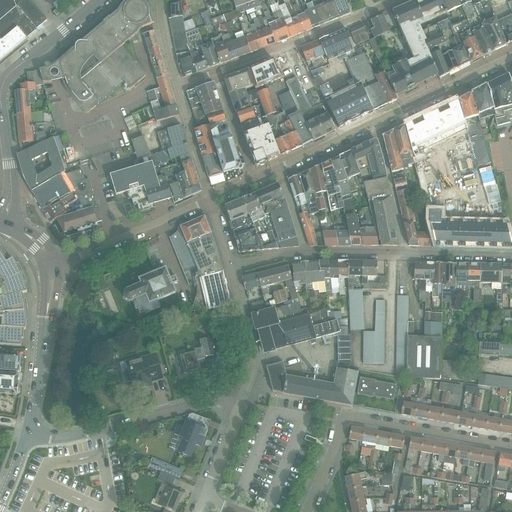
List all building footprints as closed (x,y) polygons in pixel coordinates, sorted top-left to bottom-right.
[(0,0),(0,60),(12,50),(26,39),(47,21),(44,17),(34,26),(29,21),(25,17),(16,6),(23,0),(0,0)] [(29,0),(23,0),(16,6),(25,17),(29,21),(34,26),(44,17),(35,7),(29,0)] [(124,0),(122,5),(118,11),(81,42),(80,42),(79,42),(78,43),(77,43),(76,44),(76,45),(75,46),(75,47),(61,59),(59,60),(58,61),(58,62),(58,63),(58,64),(58,65),(58,67),(62,80),(64,85),(66,90),(68,93),(71,97),(73,100),(80,108),(84,113),(85,113),(86,113),(87,113),(88,113),(89,112),(96,107),(95,106),(97,104),(98,105),(99,104),(98,103),(104,98),(105,99),(106,98),(105,97),(112,92),(112,93),(113,92),(119,86),(119,87),(120,86),(120,85),(124,82),(130,89),(134,86),(137,83),(144,77),(145,77),(145,76),(146,75),(146,74),(145,73),(145,72),(135,60),(134,61),(122,47),(137,34),(142,28),(152,24),(150,20),(149,16),(149,15),(149,13),(149,10),(149,8),(148,6),(146,5),(145,3),(143,2),(141,1),(139,0),(137,0),(136,0),(135,0),(124,0)] [(260,7),(258,3),(257,0),(232,0),(235,11),(236,16),(260,7)] [(314,8),(321,25),(330,22),(323,4),(319,6),(317,0),(312,2),(314,8)] [(339,18),(331,0),(329,0),(331,1),(326,3),(324,0),(321,0),(323,4),(330,22),(339,18)] [(331,0),(339,18),(350,14),(344,0),(331,0)] [(396,96),(437,75),(423,42),(426,41),(419,25),(446,13),(440,0),(419,0),(392,12),(396,21),(413,60),(407,64),(405,61),(391,68),(392,71),(385,74),(396,96)] [(440,0),(446,13),(460,8),(456,0),(440,0)] [(456,0),(460,8),(466,21),(470,30),(471,33),(473,39),(482,56),(493,51),(473,9),(469,0),(456,0)] [(507,3),(506,0),(490,0),(483,3),(484,5),(480,7),(486,23),(494,20),(506,45),(511,42),(511,15),(509,8),(510,8),(508,3),(507,3)] [(483,2),(480,3),(474,6),(475,9),(473,9),(493,51),(506,45),(494,20),(486,23),(480,7),(484,5),(483,3),(483,2)] [(286,10),(296,35),(303,32),(297,18),(295,19),(288,3),(284,5),(286,10)] [(302,5),(305,13),(312,29),(321,25),(314,8),(308,10),(305,3),(302,5)] [(169,19),(182,17),(180,5),(168,7),(169,19)] [(276,44),(283,41),(273,17),(271,18),(265,5),(261,7),(266,18),(265,18),(276,44)] [(280,12),(291,38),(296,35),(286,10),(284,5),(279,7),(280,12)] [(303,32),(312,29),(305,13),(302,15),(298,5),(292,7),(297,18),(303,32)] [(235,11),(222,16),(225,23),(232,21),(237,19),(236,16),(235,11)] [(291,38),(280,12),(273,15),(273,17),(283,41),(291,38)] [(210,20),(207,13),(201,15),(205,27),(212,25),(210,20)] [(222,16),(210,20),(212,25),(213,28),(225,23),(222,16)] [(382,16),(369,22),(373,29),(370,30),(374,39),(389,33),(382,16)] [(183,23),(182,17),(169,19),(170,25),(183,23)] [(261,18),(257,19),(267,47),(276,44),(265,18),(261,20),(261,18)] [(250,26),(251,29),(259,50),(267,47),(257,19),(253,21),(254,25),(250,26)] [(232,21),(223,24),(226,30),(234,27),(232,21)] [(435,47),(436,48),(438,47),(440,52),(438,53),(447,74),(448,73),(458,69),(450,53),(453,51),(452,49),(448,41),(453,39),(450,31),(449,32),(445,21),(436,25),(440,35),(444,43),(435,47)] [(450,53),(458,69),(471,62),(466,52),(459,36),(470,30),(466,21),(450,27),(451,31),(450,31),(453,39),(448,41),(452,49),(453,51),(450,53)] [(250,53),(259,50),(251,29),(248,30),(245,22),(239,24),(244,38),(250,53)] [(184,28),(183,23),(170,25),(171,31),(184,28)] [(368,40),(362,25),(349,30),(356,45),(368,40)] [(184,34),(184,28),(171,31),(172,37),(184,34)] [(346,29),(318,41),(324,56),(327,62),(328,61),(338,57),(340,60),(344,58),(345,61),(348,60),(345,54),(352,51),(348,40),(350,39),(346,29)] [(219,65),(212,44),(203,47),(197,30),(190,32),(194,43),(196,49),(197,49),(200,57),(205,70),(215,67),(219,65)] [(466,52),(471,62),(475,60),(482,56),(473,39),(471,33),(470,30),(459,36),(466,52)] [(143,34),(147,50),(158,47),(154,31),(143,34)] [(205,70),(200,57),(199,58),(196,51),(193,52),(190,44),(194,43),(190,32),(184,34),(188,46),(190,55),(193,63),(197,73),(205,70)] [(188,46),(184,34),(172,37),(175,49),(188,46)] [(250,53),(244,38),(232,42),(229,34),(222,37),(231,60),(250,53)] [(426,41),(423,42),(437,75),(439,78),(447,74),(438,53),(433,55),(430,50),(436,48),(435,47),(444,43),(440,35),(426,41)] [(221,36),(211,40),(212,44),(219,65),(231,60),(222,37),(221,36)] [(319,69),(324,67),(320,57),(324,56),(318,41),(309,45),(319,67),(319,69)] [(319,69),(319,67),(309,45),(300,49),(306,63),(311,61),(315,71),(319,69)] [(193,63),(190,55),(188,46),(175,49),(179,68),(182,78),(197,73),(193,63)] [(147,50),(152,65),(163,61),(158,47),(147,50)] [(291,65),(287,54),(273,59),(278,71),(279,70),(291,65)] [(357,57),(356,57),(355,58),(346,62),(351,73),(354,81),(355,84),(359,82),(360,84),(373,111),(388,104),(375,77),(365,57),(359,60),(357,57)] [(278,71),(273,59),(265,63),(258,66),(249,69),(249,70),(253,81),(254,86),(255,87),(256,90),(283,79),(279,70),(278,71)] [(152,65),(156,80),(167,76),(163,61),(152,65)] [(39,70),(43,83),(51,83),(47,68),(39,70)] [(33,76),(37,86),(43,85),(43,83),(39,70),(33,72),(33,76)] [(254,86),(253,81),(249,70),(226,78),(224,81),(229,96),(245,90),(255,87),(254,86)] [(396,96),(385,74),(385,73),(375,77),(388,104),(398,100),(396,96)] [(511,85),(509,74),(487,85),(492,109),(493,113),(492,116),(494,116),(497,126),(510,123),(506,111),(511,109),(511,111),(511,85)] [(37,86),(33,76),(34,83),(20,84),(21,91),(15,91),(17,114),(31,113),(30,104),(35,104),(34,97),(29,97),(29,91),(36,90),(35,86),(37,86)] [(166,109),(176,106),(167,76),(156,80),(159,89),(160,88),(166,109)] [(286,83),(290,92),(289,92),(299,112),(312,141),(324,135),(311,109),(310,109),(304,97),(305,96),(296,78),(286,83)] [(213,83),(186,93),(189,101),(201,98),(216,92),(213,83)] [(325,87),(320,90),(324,98),(326,101),(325,102),(328,108),(331,114),(338,129),(373,111),(360,84),(352,88),(349,90),(345,92),(341,94),(337,96),(334,98),(331,93),(331,92),(329,88),(328,86),(325,87)] [(471,94),(470,94),(477,120),(479,126),(480,126),(485,124),(484,119),(492,116),(493,113),(492,109),(487,85),(486,86),(485,86),(472,93),(471,94)] [(257,93),(258,95),(259,99),(264,112),(264,113),(265,116),(266,118),(269,126),(270,130),(271,134),(273,139),(280,156),(302,146),(286,111),(280,96),(279,97),(285,112),(273,118),(272,114),(276,113),(268,89),(257,93)] [(160,111),(154,90),(146,92),(150,106),(151,106),(155,118),(156,122),(169,119),(179,116),(176,106),(166,109),(160,111)] [(245,90),(229,96),(232,104),(258,95),(257,93),(256,90),(246,94),(245,90)] [(322,103),(316,91),(307,95),(305,96),(304,97),(310,109),(311,109),(322,103)] [(219,101),(216,92),(201,98),(203,106),(219,101)] [(289,92),(280,96),(286,111),(302,146),(312,141),(299,112),(289,92)] [(455,166),(456,172),(490,163),(480,126),(479,126),(477,120),(470,94),(456,101),(463,121),(464,121),(466,130),(470,143),(475,161),(455,166)] [(236,113),(251,108),(251,107),(250,103),(259,99),(258,95),(232,104),(235,112),(236,112),(236,113)] [(201,98),(189,101),(194,119),(206,115),(203,106),(201,98)] [(206,115),(222,110),(219,101),(203,106),(206,115)] [(414,160),(420,157),(418,153),(466,130),(464,121),(463,121),(456,101),(406,125),(413,152),(414,160)] [(322,103),(311,109),(324,135),(335,130),(322,103)] [(251,108),(236,113),(241,126),(261,120),(257,109),(252,110),(251,108)] [(225,119),(222,110),(206,115),(194,119),(197,127),(207,123),(208,125),(210,124),(218,121),(225,119)] [(135,127),(143,124),(138,112),(131,115),(135,127)] [(20,154),(39,145),(46,141),(46,136),(45,133),(43,132),(37,133),(37,126),(32,126),(31,113),(17,114),(19,143),(20,154)] [(241,126),(244,135),(269,126),(266,118),(261,120),(241,126)] [(213,142),(217,155),(223,174),(235,170),(241,169),(239,163),(233,145),(231,137),(230,137),(228,130),(218,134),(216,130),(226,123),(225,121),(225,120),(225,119),(218,121),(210,124),(208,125),(213,140),(213,142)] [(213,140),(208,125),(197,129),(194,130),(198,145),(213,140)] [(404,170),(408,169),(408,165),(414,164),(415,164),(414,158),(413,152),(406,125),(395,130),(400,151),(404,170)] [(187,145),(181,126),(157,133),(163,152),(186,145),(187,145)] [(280,156),(273,139),(271,134),(270,130),(269,126),(244,135),(256,167),(280,156)] [(382,136),(387,155),(400,151),(395,130),(382,136)] [(172,198),(164,178),(160,180),(155,166),(151,156),(143,137),(132,141),(137,161),(133,163),(135,168),(141,188),(125,192),(128,200),(131,199),(133,206),(137,205),(139,212),(147,210),(146,206),(172,198)] [(46,141),(39,145),(20,154),(17,155),(23,175),(25,180),(31,192),(32,192),(50,181),(58,176),(65,172),(53,138),(46,141)] [(217,155),(213,142),(213,140),(198,145),(203,160),(217,155)] [(374,141),(363,146),(366,168),(370,186),(373,200),(370,201),(370,202),(372,201),(381,246),(399,247),(396,233),(385,175),(383,164),(382,159),(377,142),(374,141)] [(151,156),(155,166),(170,159),(170,160),(177,157),(179,164),(179,165),(182,165),(191,196),(200,192),(186,145),(163,152),(151,156)] [(363,146),(351,152),(357,176),(360,175),(368,202),(370,202),(370,201),(373,200),(370,186),(366,168),(363,146)] [(387,155),(392,173),(404,170),(400,151),(387,155)] [(351,152),(338,157),(348,194),(357,191),(353,177),(357,176),(351,152)] [(208,178),(223,174),(217,155),(203,160),(208,178)] [(338,157),(330,161),(338,194),(340,204),(342,209),(343,208),(346,217),(347,226),(355,224),(357,224),(348,194),(338,157)] [(164,178),(172,198),(174,204),(191,196),(182,165),(179,165),(179,164),(175,165),(177,170),(174,171),(173,165),(169,167),(168,161),(170,160),(170,159),(155,166),(160,180),(164,178)] [(330,212),(342,209),(340,204),(338,194),(330,161),(320,166),(326,192),(330,212)] [(321,193),(326,192),(320,166),(310,171),(316,201),(318,210),(319,213),(319,214),(320,218),(327,216),(321,193)] [(141,188),(135,168),(110,175),(116,195),(125,192),(141,188)] [(76,229),(77,232),(96,225),(96,223),(102,221),(89,179),(85,180),(82,170),(72,173),(65,175),(71,185),(71,186),(74,192),(78,199),(81,204),(68,213),(67,212),(56,219),(64,233),(76,229)] [(316,201),(310,171),(298,176),(307,207),(309,212),(310,216),(319,214),(319,213),(318,210),(316,201)] [(59,179),(58,176),(50,181),(32,192),(43,211),(60,200),(68,195),(65,189),(71,186),(71,185),(65,175),(59,179)] [(298,176),(288,180),(297,208),(302,206),(303,208),(307,207),(298,176)] [(405,178),(393,181),(395,189),(407,186),(406,184),(405,178)] [(278,184),(254,195),(265,218),(271,232),(278,249),(299,247),(283,196),(278,184)] [(396,191),(398,199),(409,197),(408,189),(396,191)] [(50,223),(56,219),(67,212),(64,208),(78,199),(74,192),(68,195),(60,200),(43,211),(50,223)] [(257,236),(263,250),(278,249),(271,232),(265,218),(254,195),(242,199),(253,226),(254,229),(255,233),(256,236),(257,236)] [(398,199),(400,207),(411,205),(409,197),(398,199)] [(235,202),(245,229),(250,227),(251,230),(254,229),(253,226),(242,199),(235,202)] [(233,231),(239,231),(245,229),(235,202),(225,207),(230,222),(233,231)] [(400,207),(402,215),(413,213),(411,205),(400,207)] [(318,247),(314,235),(310,216),(309,212),(299,215),(309,246),(311,247),(318,247)] [(361,229),(358,229),(359,232),(363,246),(378,246),(372,213),(365,215),(366,222),(360,224),(361,229)] [(404,224),(414,222),(415,221),(413,213),(402,215),(404,224)] [(441,213),(430,213),(429,221),(432,234),(435,246),(511,248),(506,222),(441,220),(441,213)] [(231,306),(223,272),(213,240),(211,233),(204,217),(202,218),(192,223),(192,222),(191,223),(192,224),(186,227),(185,226),(176,232),(181,239),(187,246),(187,247),(190,250),(190,251),(192,257),(195,262),(197,268),(199,274),(195,277),(194,278),(196,286),(196,288),(196,291),(196,295),(195,298),(193,305),(191,309),(190,312),(191,312),(191,311),(193,312),(195,313),(198,313),(199,313),(200,313),(231,306)] [(409,247),(418,247),(416,234),(414,222),(404,224),(409,247)] [(355,224),(347,226),(348,227),(346,227),(350,244),(351,244),(351,246),(363,246),(359,232),(358,229),(357,226),(357,224),(355,224)] [(336,227),(340,245),(350,244),(346,227),(336,227)] [(255,233),(254,229),(251,230),(234,236),(239,254),(263,250),(257,236),(256,236),(255,233)] [(187,246),(181,239),(176,232),(170,237),(175,251),(187,246)] [(322,233),(314,235),(318,247),(326,247),(323,232),(322,232),(322,233)] [(333,232),(323,232),(326,247),(336,247),(333,232)] [(416,234),(418,247),(436,247),(435,246),(432,234),(416,234)] [(177,256),(190,251),(190,250),(187,247),(187,246),(175,251),(177,256)] [(12,269),(8,263),(4,256),(0,251),(0,285),(21,276),(21,275),(16,267),(12,269)] [(180,262),(192,257),(190,251),(177,256),(180,262)] [(182,267),(195,262),(192,257),(180,262),(182,267)] [(338,261),(328,262),(330,278),(338,278),(338,261)] [(347,261),(338,261),(338,278),(338,284),(339,284),(340,296),(345,295),(344,278),(348,277),(347,261)] [(362,262),(347,261),(348,277),(348,284),(349,290),(353,290),(353,285),(354,285),(354,275),(362,275),(362,262)] [(184,273),(197,268),(195,262),(182,267),(184,273)] [(319,262),(305,263),(306,272),(304,273),(306,284),(306,292),(308,292),(308,290),(318,289),(319,294),(325,293),(326,293),(324,278),(323,269),(320,269),(319,262)] [(328,262),(319,262),(320,269),(323,269),(324,278),(326,293),(325,293),(326,295),(332,294),(330,278),(328,262)] [(385,290),(385,289),(386,283),(386,277),(379,277),(379,283),(367,283),(368,276),(377,276),(377,262),(362,262),(362,275),(362,284),(363,284),(363,290),(385,290)] [(292,264),(292,265),(293,274),(294,283),(295,288),(300,287),(300,285),(306,284),(304,273),(306,272),(305,263),(292,264)] [(425,296),(425,280),(424,280),(424,263),(414,263),(414,280),(420,280),(419,296),(425,296)] [(434,264),(424,263),(424,280),(425,280),(426,280),(426,287),(430,287),(430,289),(432,289),(433,275),(434,275),(434,264)] [(442,264),(434,264),(434,275),(433,275),(432,289),(432,298),(438,298),(438,285),(442,285),(442,264)] [(456,264),(442,264),(442,285),(442,286),(441,302),(449,303),(449,311),(455,311),(456,303),(450,301),(450,298),(455,298),(456,293),(456,282),(456,264)] [(469,264),(456,264),(456,282),(456,293),(462,293),(462,303),(463,304),(468,304),(468,292),(468,287),(469,264)] [(480,296),(480,283),(481,264),(469,264),(468,287),(473,287),(473,303),(479,304),(480,296)] [(497,313),(502,313),(503,311),(502,308),(502,295),(502,265),(481,264),(480,283),(492,283),(491,290),(497,290),(497,313)] [(291,276),(288,266),(275,270),(279,283),(285,282),(286,285),(287,290),(289,289),(292,300),(298,299),(295,288),(294,283),(292,283),(291,276)] [(148,313),(151,311),(159,308),(157,302),(176,294),(172,285),(177,283),(175,277),(169,279),(165,270),(158,273),(158,272),(146,277),(146,278),(139,280),(141,285),(127,291),(127,292),(126,292),(124,296),(126,300),(130,302),(131,301),(131,302),(136,300),(139,308),(146,306),(148,313)] [(276,305),(276,304),(282,303),(279,291),(273,293),(274,295),(269,297),(268,294),(266,287),(274,285),(270,271),(257,275),(261,288),(264,301),(266,308),(276,305)] [(242,278),(246,290),(259,286),(256,275),(242,278)] [(26,322),(24,302),(20,287),(25,286),(22,277),(21,276),(0,285),(0,345),(11,346),(21,347),(21,339),(23,339),(23,330),(25,330),(26,322)] [(285,290),(279,291),(282,303),(287,301),(285,290)] [(362,298),(362,290),(353,290),(349,290),(349,299),(362,298)] [(363,306),(362,298),(349,299),(349,307),(363,306)] [(249,305),(251,311),(261,309),(266,308),(264,301),(249,305)] [(363,315),(363,306),(349,307),(349,315),(363,315)] [(328,322),(328,320),(327,309),(325,310),(319,312),(322,323),(328,322)] [(265,353),(275,351),(315,340),(311,326),(308,315),(303,316),(277,323),(274,310),(252,315),(256,329),(258,329),(265,353)] [(431,313),(431,323),(441,323),(441,314),(431,313)] [(363,323),(363,315),(349,315),(349,323),(363,323)] [(322,323),(311,326),(315,340),(336,333),(334,321),(328,323),(328,322),(322,323)] [(363,331),(363,323),(349,323),(350,331),(363,331)] [(406,376),(406,379),(440,380),(441,354),(441,323),(431,323),(425,323),(424,323),(424,337),(414,337),(414,323),(408,323),(408,328),(408,333),(407,339),(407,344),(407,349),(407,354),(407,360),(407,365),(406,370),(406,376)] [(195,352),(176,357),(178,365),(181,374),(200,369),(201,371),(207,369),(206,363),(204,358),(214,356),(213,353),(223,350),(219,335),(217,325),(206,328),(208,338),(199,341),(200,344),(193,346),(194,350),(195,352)] [(347,327),(338,327),(340,332),(340,336),(347,336),(347,327)] [(374,338),(374,332),(363,332),(363,343),(374,343),(374,338)] [(340,336),(337,336),(338,367),(350,367),(349,336),(347,336),(340,336)] [(478,354),(489,355),(489,344),(479,343),(478,354)] [(489,355),(499,356),(500,344),(489,344),(489,355)] [(0,371),(19,373),(19,368),(20,357),(0,355),(1,348),(0,347),(0,371)] [(135,391),(143,389),(152,386),(151,383),(162,379),(160,370),(159,368),(155,354),(137,359),(125,362),(128,371),(125,372),(125,373),(128,383),(131,382),(133,390),(135,389),(135,391)] [(442,361),(441,377),(451,377),(452,361),(442,361)] [(352,406),(358,372),(337,368),(334,385),(286,377),(282,363),(266,367),(272,392),(283,394),(352,406)] [(470,384),(477,385),(477,373),(478,373),(478,372),(470,372),(470,384)] [(0,394),(7,395),(13,396),(15,397),(15,396),(16,396),(16,395),(17,395),(18,386),(17,386),(18,375),(0,373),(0,394)] [(360,378),(357,394),(373,397),(393,400),(396,385),(375,382),(375,381),(360,378)] [(444,404),(448,384),(440,383),(439,391),(443,392),(441,403),(444,404)] [(448,384),(444,404),(448,405),(450,393),(452,393),(452,395),(460,396),(461,386),(449,384),(448,384)] [(457,425),(472,428),(475,416),(476,416),(477,409),(476,409),(478,397),(479,389),(466,386),(465,392),(476,394),(475,397),(473,408),(471,408),(469,415),(461,413),(459,413),(457,425)] [(430,407),(422,406),(423,400),(424,401),(425,394),(424,394),(425,389),(420,388),(418,399),(416,405),(414,417),(428,420),(430,407)] [(402,405),(400,415),(414,417),(416,405),(403,402),(402,405)] [(430,407),(428,420),(441,422),(443,410),(430,407)] [(443,410),(441,422),(457,425),(459,413),(457,412),(443,410)] [(192,414),(190,415),(187,422),(186,422),(183,427),(177,425),(174,434),(183,437),(177,452),(183,455),(182,456),(187,458),(188,457),(190,458),(195,445),(200,447),(207,429),(205,428),(209,420),(198,416),(192,414)] [(472,428),(486,430),(488,418),(476,416),(475,416),(472,428)] [(486,430),(499,433),(501,420),(488,418),(486,430)] [(511,422),(501,420),(499,433),(511,434),(511,422)] [(348,440),(349,440),(362,442),(364,430),(351,427),(348,440)] [(375,444),(377,432),(364,430),(362,442),(361,448),(375,451),(376,445),(375,444)] [(375,444),(376,445),(389,447),(391,435),(377,432),(375,444)] [(402,449),(403,447),(405,437),(391,435),(389,447),(402,449)] [(420,453),(423,440),(411,438),(408,451),(420,453)] [(432,455),(435,443),(423,440),(420,453),(432,455)] [(443,463),(447,445),(435,443),(432,455),(433,455),(432,459),(438,460),(438,462),(443,463)] [(456,459),(457,459),(459,447),(447,445),(443,463),(455,465),(456,459)] [(468,467),(471,449),(459,447),(457,459),(464,460),(463,466),(468,467)] [(475,462),(481,463),(483,451),(471,449),(468,467),(468,468),(474,469),(475,462)] [(489,487),(490,483),(495,453),(483,451),(481,463),(486,464),(483,481),(484,482),(484,486),(489,487)] [(408,473),(412,474),(416,475),(417,469),(411,468),(412,462),(411,462),(413,454),(408,453),(405,469),(408,473)] [(511,459),(511,456),(500,454),(498,466),(497,472),(504,473),(504,467),(510,469),(511,459)] [(400,462),(401,456),(395,455),(394,461),(391,474),(397,475),(400,462)] [(371,471),(372,463),(375,463),(376,457),(370,456),(367,470),(371,471)] [(161,472),(175,478),(179,479),(182,471),(152,459),(149,467),(161,472)] [(172,487),(175,478),(161,472),(157,481),(167,485),(159,505),(174,511),(181,495),(170,490),(171,486),(172,487)] [(360,488),(358,481),(367,479),(365,473),(358,475),(345,477),(347,491),(360,488)] [(381,487),(390,486),(391,486),(391,476),(381,475),(381,474),(375,474),(375,479),(381,479),(381,487)] [(409,491),(410,478),(403,477),(400,490),(409,491)] [(495,481),(495,483),(494,488),(506,490),(508,483),(495,481)] [(361,494),(360,488),(347,491),(350,503),(365,499),(363,494),(361,494)] [(482,489),(477,511),(485,511),(489,490),(482,489)] [(492,497),(496,498),(505,499),(506,493),(493,491),(492,497)] [(414,492),(413,503),(423,503),(424,493),(414,492)] [(351,511),(366,511),(364,506),(366,505),(365,499),(350,503),(351,511)]
